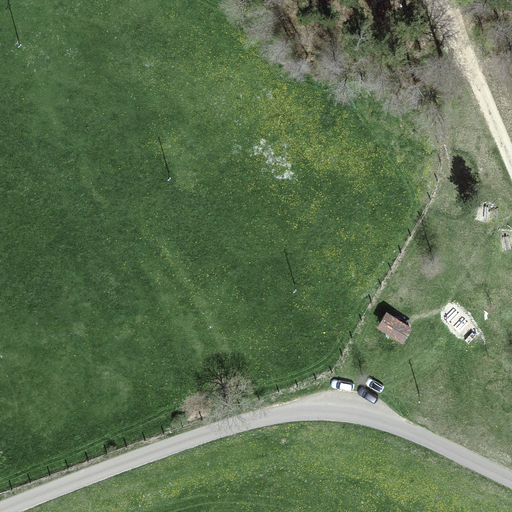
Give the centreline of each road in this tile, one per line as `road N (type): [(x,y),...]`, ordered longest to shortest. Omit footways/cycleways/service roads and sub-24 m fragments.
road 1 (unclassified): [(0,508),(212,431),(304,411),(401,427),(511,478)]
road 2 (track): [(511,166),(433,0)]
